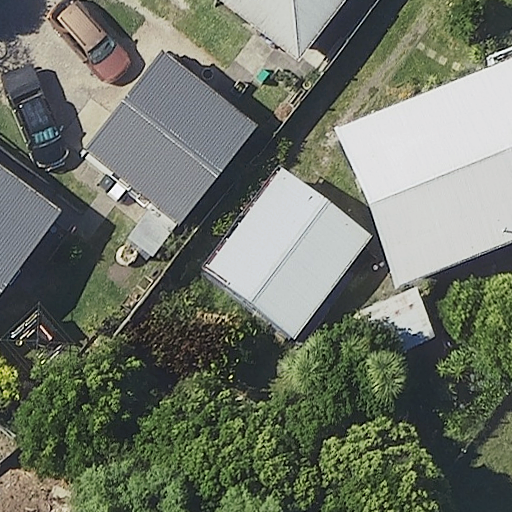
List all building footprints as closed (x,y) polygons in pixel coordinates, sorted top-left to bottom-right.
[(212,0),(303,70),(356,0),(212,0)] [(252,134),(166,64),(89,158),(120,183),(94,216),(149,261),(252,134)] [(511,248),(511,70),(342,135),(402,291),(511,248)] [(0,314),(69,220),(0,169),(0,314)] [(369,241),(285,171),(203,270),(287,340),(369,241)]
